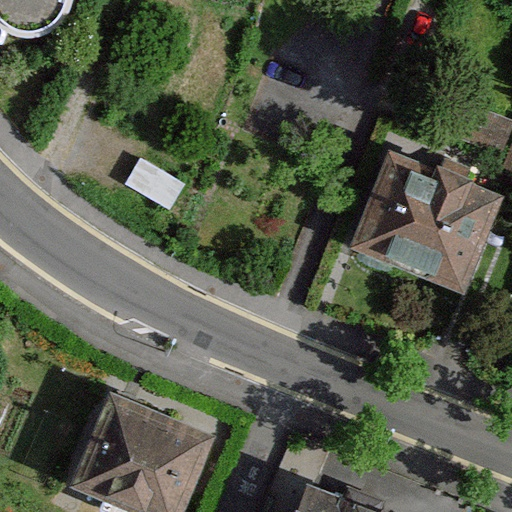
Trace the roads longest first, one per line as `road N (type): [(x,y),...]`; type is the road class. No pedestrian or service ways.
road 1 (tertiary): [(294,367),(88,270),(0,202)]
road 2 (tertiary): [(511,455),(294,367)]
road 3 (unknown): [(117,0),(97,69),(44,173)]
road 4 (residential): [(294,367),(232,511)]
